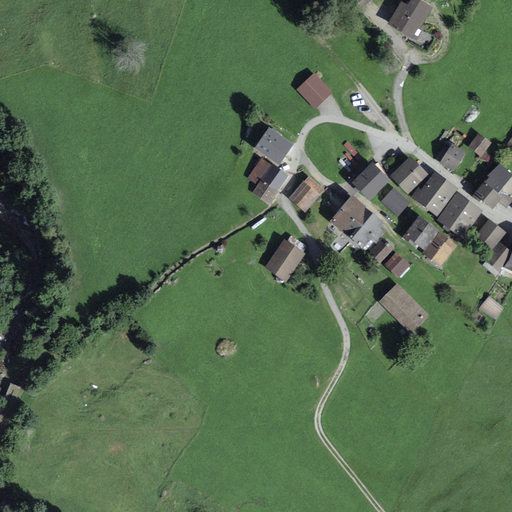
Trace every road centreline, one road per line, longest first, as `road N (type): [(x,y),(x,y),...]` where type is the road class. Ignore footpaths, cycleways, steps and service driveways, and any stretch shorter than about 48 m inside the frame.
road 1 (track): [(384,511),(319,437),(317,413),(341,366),(346,335),(311,245),(281,197),(176,265),(0,413)]
road 2 (residential): [(281,197),(305,129),(330,118),(410,147),(511,223)]
road 3 (track): [(275,0),(349,73),(397,141)]
road 4 (unknown): [(410,147),(398,101),(404,61),(385,28)]
